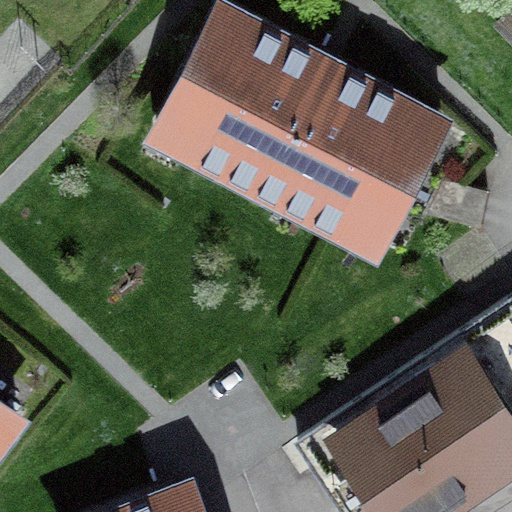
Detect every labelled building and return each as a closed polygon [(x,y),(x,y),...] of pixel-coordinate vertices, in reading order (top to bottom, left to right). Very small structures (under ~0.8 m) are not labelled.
[(473,111),(233,0),(222,0),(163,141),(405,240),(473,111)] [(511,14),(501,26),(511,37),(511,14)] [(435,209),(482,215),(486,185),(440,179),(435,209)] [(511,292),(301,427),(361,511),(453,511),(511,476),(511,292)] [(0,473),(51,400),(0,367),(0,473)] [(230,511),(211,460),(53,510),(53,511),(230,511)]
